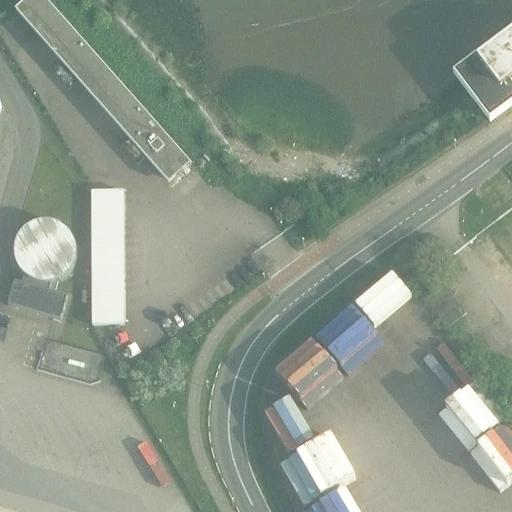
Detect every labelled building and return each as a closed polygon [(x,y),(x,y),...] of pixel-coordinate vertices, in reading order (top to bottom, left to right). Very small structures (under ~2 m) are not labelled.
[(192,167),(43,0),(31,0),(20,11),(16,14),(169,187),(173,184),(192,167)] [(511,30),(452,75),(487,122),(511,102),(511,30)] [(128,196),(93,196),(92,330),(127,330),(128,196)] [(15,284),(9,307),(61,322),(68,299),(50,294),(53,285),(49,286),(46,286),(43,286),(40,285),(36,284),(33,283),(30,282),(28,280),(25,278),(23,286),(15,284)] [(432,311),(452,296),(445,286),(425,302),(432,311)] [(454,299),(434,314),(447,331),(467,315),(462,308),(454,299)]
